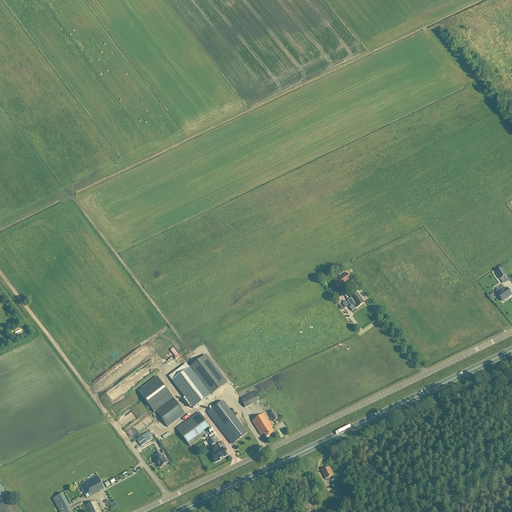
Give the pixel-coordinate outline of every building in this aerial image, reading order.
[(496,273),(500,279),(506,275),(501,269),(496,273)] [(337,287),(350,278),(347,273),(334,283),(337,287)] [(508,297),(511,295),(506,288),(505,289),(503,287),(496,292),(498,294),(497,295),(502,301),(507,298),(508,297)] [(358,294),(351,299),(354,303),(350,305),(351,307),(350,308),(352,311),(354,310),(364,303),(358,294)] [(193,409),(210,396),(227,384),(206,356),(172,380),(193,409)] [(185,414),(173,398),(157,377),(138,392),(154,413),(155,412),(168,428),(185,414)] [(245,408),(250,406),(260,401),(255,391),(241,399),(245,408)] [(223,401),(208,413),(226,437),(229,435),(235,443),(247,433),(223,401)] [(273,422),(279,418),(274,411),(269,414),(273,422)] [(199,412),(177,429),(190,447),(204,436),(205,438),(210,435),(208,432),(212,429),(199,412)] [(266,438),(274,433),(271,427),(272,427),(264,414),(252,421),(261,435),(264,434),(266,438)] [(141,447),(151,440),(147,434),(137,440),(141,447)] [(216,436),(206,441),(209,446),(219,441),(216,436)] [(223,458),(226,456),(223,449),(226,448),(223,442),(218,444),(220,449),(211,454),(213,458),(212,458),(214,463),(220,460),(220,459),(222,458),(222,459),(223,458)] [(153,457),(161,468),(168,462),(163,455),(161,456),(159,453),(153,457)] [(325,480),(333,476),(329,467),(321,471),(325,480)] [(80,485),(85,496),(89,494),(90,496),(104,489),(97,476),(80,485)] [(347,498),(344,493),(342,487),(336,490),(339,496),(342,501),(342,503),(348,500),(347,498)] [(72,511),(63,494),(53,500),(59,511),(72,511)] [(0,511),(17,511),(8,498),(6,495),(0,498),(0,510),(1,511),(0,511)] [(86,506),(88,511),(100,511),(96,502),(86,506)]
